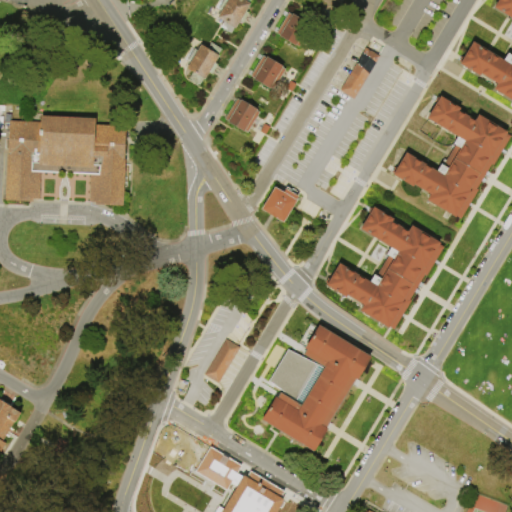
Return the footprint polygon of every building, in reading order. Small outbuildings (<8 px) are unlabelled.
[(228,0),(251,0),(250,3),(252,4),(247,12),(249,14),(243,24),(241,22),(237,29),(235,28),(231,34),(221,28),(224,21),(218,18),(228,0)] [(344,0),(339,11),(319,0),(344,0)] [(460,65),(474,43),(502,60),(506,53),(511,57),(511,19),(494,9),(499,0),(511,0),(511,101),(494,91),(497,84),(481,74),(479,77),(460,65)] [(299,49),(296,47),(295,48),(278,38),(279,36),(276,35),(289,15),(291,16),(292,15),(309,26),(308,27),(312,29),(299,49)] [(202,44),(208,48),(211,43),(221,49),(219,54),(220,55),(215,64),(218,65),(212,75),(209,74),(206,79),(204,78),(200,86),(189,80),(194,72),(188,69),(191,63),(188,61),(196,49),(198,51),(202,44)] [(380,57),(355,100),(340,92),(365,48),(380,57)] [(252,77),(263,57),(265,59),(266,57),(283,67),(283,68),(286,71),(275,90),(274,91),(271,89),(270,89),(253,80),(254,78),(252,77)] [(441,97),(460,109),(459,112),(475,122),(478,116),(507,133),(506,136),(510,139),(493,167),(491,166),(476,191),(478,192),(461,220),(456,218),(455,219),(426,202),(427,200),(430,195),(414,186),(412,188),(393,176),(407,153),(435,170),(439,164),(448,170),(461,149),(452,143),(455,137),(427,120),(441,97)] [(237,100),(240,102),(241,100),(258,110),(257,111),(257,112),(260,113),(248,134),(228,123),(228,122),(226,120),(237,100)] [(10,121),(41,123),(41,117),(95,120),(95,126),(125,127),(124,147),(127,147),(124,207),(96,206),(96,204),(90,203),(91,176),(66,174),(40,173),(39,201),(33,200),(33,203),(5,201),(10,121)] [(274,189),(283,194),(286,190),(297,196),(298,197),(295,201),(296,201),(284,224),(283,224),(261,211),(274,189)] [(374,208),(394,219),(392,222),(408,232),(412,226),(440,243),(439,246),(443,249),(426,278),(424,277),(409,302),(411,303),(394,332),(361,312),(364,306),(347,296),(347,298),(327,286),(340,264),(370,282),(374,276),(381,280),(393,260),(386,256),(391,248),(361,230),(374,208)] [(372,357),(358,380),(356,379),(326,428),(328,429),(314,453),(261,421),(275,398),(277,399),(281,393),(301,406),(324,369),(303,356),(307,350),(305,349),(319,325),(372,357)] [(203,375),(217,383),(239,347),(224,339),(203,375)] [(0,401),(21,414),(3,442),(6,444),(1,453),(0,452),(0,401)] [(277,511),(284,501),(243,476),(221,511),(277,511)]
